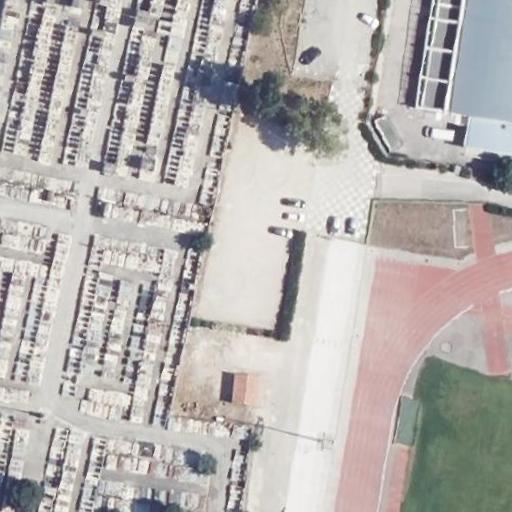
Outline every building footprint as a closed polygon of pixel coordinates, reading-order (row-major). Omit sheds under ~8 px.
[(242,74),(252,0),(191,0),(182,70),(196,72),(194,88),(224,92),(227,71),(242,74)] [(511,0),(441,0),(424,107),(472,115),(466,147),(511,155),(511,0)] [(399,109),(389,114),(402,139),(412,133),(399,109)] [(389,117),(379,122),(393,150),(404,143),(389,117)] [(247,404),(250,375),(232,373),(229,402),(247,404)] [(257,376),(250,375),(247,404),(252,405),(257,376)] [(89,386),(85,401),(126,411),(130,395),(89,386)] [(220,450),(250,450),(251,425),(220,425),(220,450)] [(111,496),(97,494),(106,437),(90,435),(77,511),(179,511),(179,510),(136,503),(138,488),(113,484),(111,496)]
